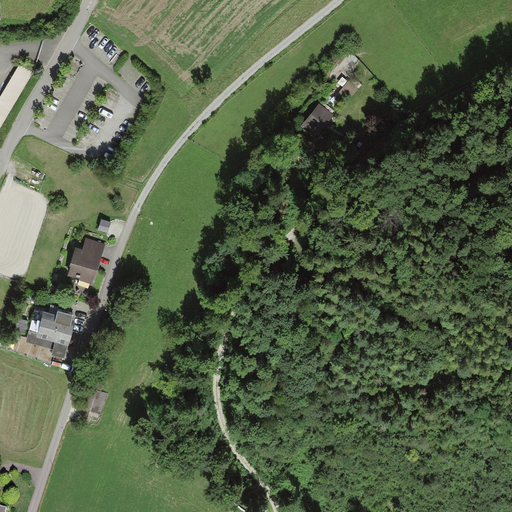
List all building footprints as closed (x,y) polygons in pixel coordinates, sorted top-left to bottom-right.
[(17,65),(0,94),(0,126),(31,73),(17,65)] [(319,103),(301,126),(314,136),(332,114),(319,103)] [(102,217),(98,227),(107,230),(111,220),(102,217)] [(105,244),(87,236),(83,246),(76,243),(70,258),(73,259),(68,271),(81,276),(81,278),(90,282),(96,266),(105,244)] [(43,307),(42,310),(35,308),(26,338),(53,346),(52,350),(64,353),(73,320),(70,319),(73,309),(58,304),(56,310),(43,307)] [(93,411),(104,413),(107,393),(96,391),(93,411)]
